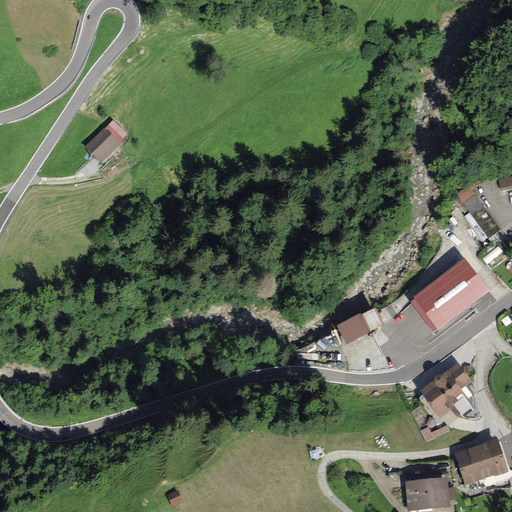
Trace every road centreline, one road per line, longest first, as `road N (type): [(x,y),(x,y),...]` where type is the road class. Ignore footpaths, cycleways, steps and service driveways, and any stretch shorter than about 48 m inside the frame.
road 1 (tertiary): [(0,409),(23,428),(64,433),(255,376),(403,375),(511,297)]
road 2 (tertiary): [(0,118),(36,104),(67,77),(97,6),(120,2),(131,13),(123,40),(0,219)]
road 3 (track): [(379,0),(338,53),(125,166),(0,192)]
